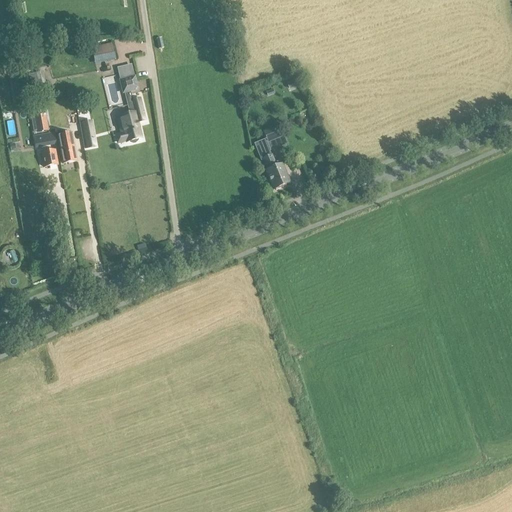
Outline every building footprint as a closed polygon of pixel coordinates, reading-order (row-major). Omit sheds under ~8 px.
[(114,62),(116,73),(131,70),(129,59),(114,62)] [(39,88),(40,88),(46,86),(44,76),(37,78),(39,88)] [(127,143),(129,143),(130,143),(131,144),(134,144),(135,144),(137,144),(138,143),(139,141),(140,140),(142,139),(138,124),(145,123),(144,117),(140,100),(133,101),(131,93),(139,91),(135,77),(119,81),(122,95),(124,95),(130,116),(118,118),(122,135),(116,136),(118,144),(127,141),(127,143)] [(289,90),(298,87),(295,79),(286,83),(289,90)] [(268,98),(275,95),(273,89),(266,92),(268,98)] [(37,133),(48,131),(45,115),(34,117),(37,133)] [(263,133),(267,144),(282,139),(277,127),(263,133)] [(36,148),(52,145),(49,134),(34,136),(36,148)] [(59,145),(63,164),(76,162),(76,161),(76,160),(74,148),(72,142),(70,134),(58,136),(59,145)] [(54,152),(41,154),(44,169),(57,166),(54,152)] [(282,166),(277,168),(272,155),(262,159),(266,171),(266,172),(274,190),(275,190),(276,191),(281,189),(280,188),(289,184),(282,166)]
